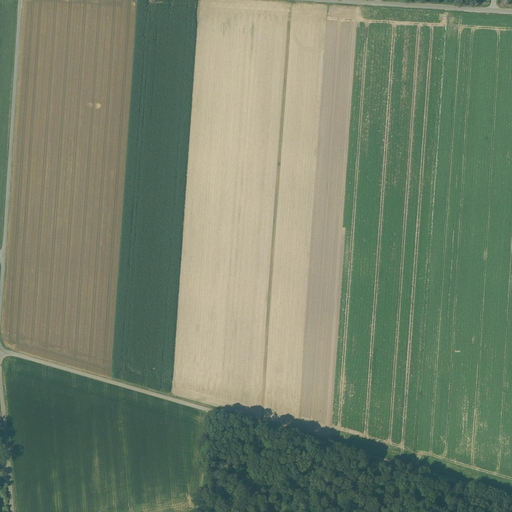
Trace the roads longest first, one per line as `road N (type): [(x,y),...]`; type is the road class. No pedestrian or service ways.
road 1 (unclassified): [(0,353),(511,496)]
road 2 (unclassified): [(0,299),(20,0)]
road 3 (unclassified): [(311,0),(492,10)]
road 4 (unclassified): [(12,511),(0,380)]
